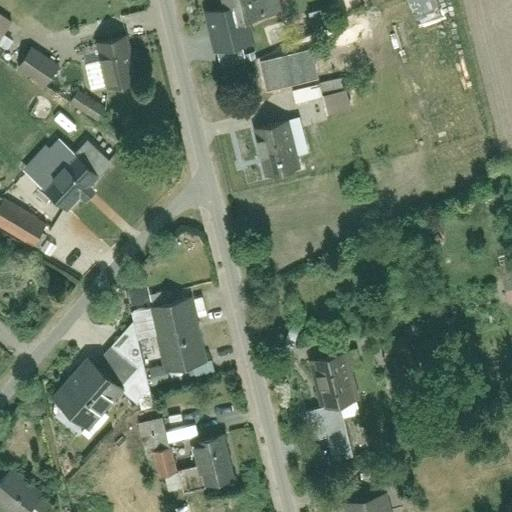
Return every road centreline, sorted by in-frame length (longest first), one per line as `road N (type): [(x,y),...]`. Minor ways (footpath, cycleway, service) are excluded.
road 1 (residential): [(211,189),(289,511)]
road 2 (residential): [(211,189),(179,204),(0,408)]
road 3 (residential): [(162,0),(211,189)]
